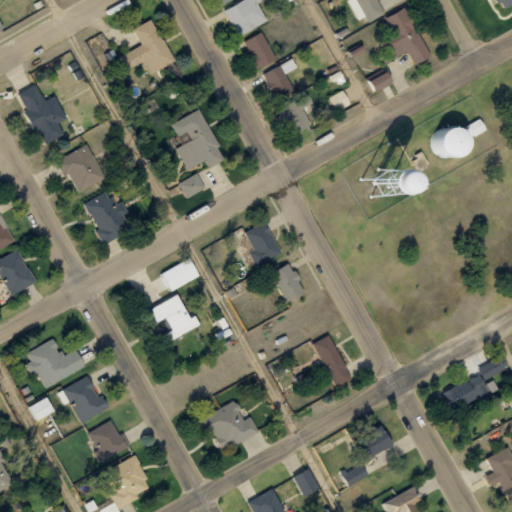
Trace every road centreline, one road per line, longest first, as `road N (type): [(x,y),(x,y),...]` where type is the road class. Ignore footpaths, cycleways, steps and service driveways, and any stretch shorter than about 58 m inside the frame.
road 1 (residential): [(466,511),(175,0)]
road 2 (residential): [(0,333),(511,44)]
road 3 (residential): [(210,511),(0,147)]
road 4 (residential): [(170,511),(511,317)]
